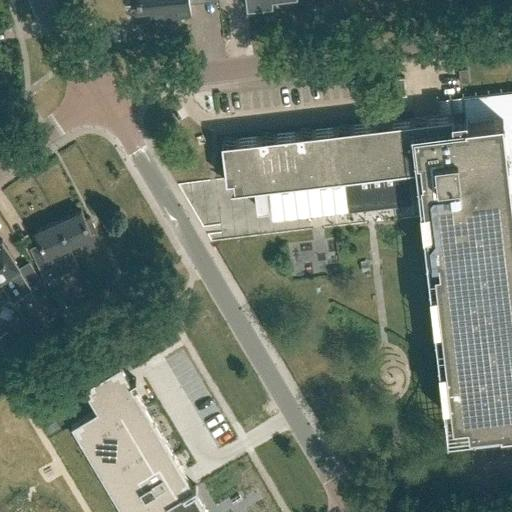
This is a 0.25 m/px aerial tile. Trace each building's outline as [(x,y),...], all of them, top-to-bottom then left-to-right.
[(134,0),(134,1),(137,0),(137,2),(142,2),(141,0),(148,0),(151,20),(191,16),(189,3),(215,0),(134,0)] [(245,0),(247,9),(273,6),(272,0),(245,0)] [(464,69),(459,70),(460,83),(464,83),(469,82),(467,69),(464,69)] [(511,168),(511,89),(462,95),(465,115),(453,116),(453,114),(221,141),(226,180),(238,178),(239,188),(254,186),(257,208),(270,206),(271,220),(348,211),(347,206),(411,199),(407,168),(419,167),(425,217),(430,256),(438,255),(440,266),(435,266),(453,420),(467,419),(469,429),(493,426),(500,426),(500,428),(511,427),(511,195),(511,192),(505,193),(504,182),(511,181),(510,168),(511,168)] [(58,221),(69,245),(83,238),(89,251),(102,245),(90,218),(85,220),(81,211),(58,221)] [(69,245),(58,221),(35,231),(41,244),(32,248),(46,280),(78,265),(69,245)] [(1,240),(0,240),(0,281),(14,302),(31,291),(35,298),(47,290),(29,261),(19,267),(1,240)] [(0,306),(10,300),(12,303),(14,302),(0,281),(0,306)] [(65,317),(78,308),(63,287),(51,295),(65,317)] [(99,312),(100,311),(118,300),(119,300),(110,287),(91,299),(99,312)] [(39,318),(28,326),(38,338),(48,331),(39,318)] [(27,345),(38,338),(28,326),(18,334),(27,345)] [(0,348),(8,359),(21,350),(7,330),(0,335),(0,348)] [(97,409),(72,424),(123,511),(203,511),(200,506),(203,504),(193,487),(196,485),(194,482),(185,487),(177,474),(183,470),(135,389),(140,386),(136,379),(131,382),(120,364),(84,386),(97,409)] [(0,381),(0,394),(14,386),(8,377),(0,381)] [(61,426),(56,418),(45,425),(50,433),(61,426)]
